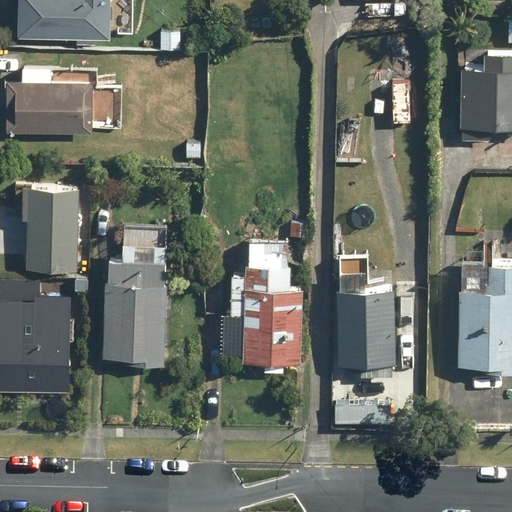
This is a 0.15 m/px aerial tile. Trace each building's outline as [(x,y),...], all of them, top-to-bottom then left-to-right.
[(25,0),(25,32),(116,34),(117,0),(25,0)] [(413,0),(381,0),(381,12),(412,14),(413,0)] [(165,45),(184,46),(185,27),(165,27),(165,45)] [(467,136),(496,137),(497,122),(511,122),(511,47),(493,47),(492,62),(471,61),(467,136)] [(13,126),(98,129),(99,77),(57,75),(57,64),(29,63),(29,75),(14,74),(13,126)] [(142,99),(151,99),(152,82),(142,82),(142,99)] [(190,154),(206,154),(206,139),(190,138),(190,154)] [(33,264),(84,265),(86,182),(30,181),(30,214),(34,215),(33,264)] [(295,233),(313,234),(314,220),(295,219),(295,233)] [(270,368),(289,368),(289,360),(308,360),(311,284),(298,284),(299,260),(296,259),(297,236),(254,234),(252,310),(230,309),(228,350),(250,351),(250,358),(271,359),(270,368)] [(154,360),(170,361),(175,278),(171,278),(174,239),(133,236),(131,253),(119,253),(118,275),(115,275),(110,352),(154,355),(154,360)] [(399,279),(425,280),(426,244),(399,243),(399,279)] [(502,367),(511,367),(511,259),(499,259),(498,278),(493,278),(493,285),(469,284),(465,361),(502,363),(502,367)] [(367,371),(398,371),(399,361),(402,361),(404,284),(377,284),(378,267),(368,267),(367,283),(347,283),(345,360),(367,360),(367,371)] [(0,365),(0,370),(64,373),(68,287),(54,287),(53,292),(42,292),(42,275),(0,272),(0,292),(3,292),(0,365)]
